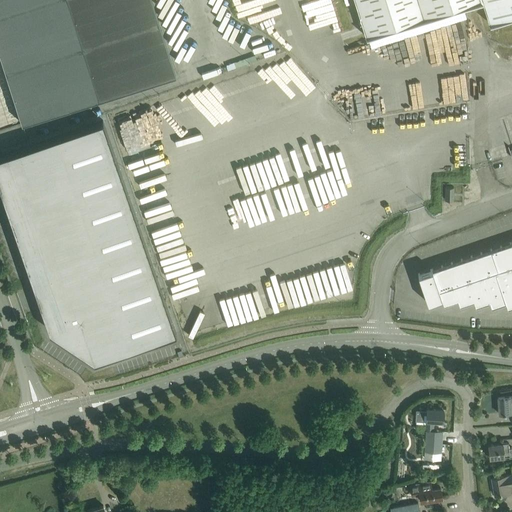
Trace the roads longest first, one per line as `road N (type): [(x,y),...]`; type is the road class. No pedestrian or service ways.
road 1 (unclassified): [(0,467),(93,446),(338,451),(405,394),(446,383)]
road 2 (unclassified): [(378,341),(285,347),(125,395)]
road 3 (unclassified): [(378,341),(385,267),(396,248),(511,200)]
road 4 (unclassified): [(470,511),(466,403),(446,383)]
